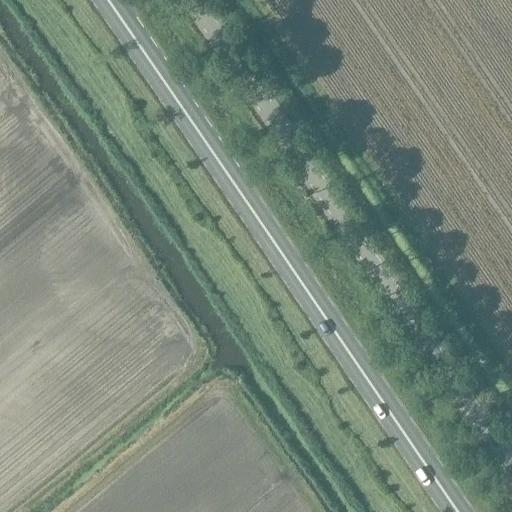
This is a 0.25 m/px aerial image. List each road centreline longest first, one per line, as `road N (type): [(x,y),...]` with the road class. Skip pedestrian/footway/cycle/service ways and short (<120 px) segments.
road 1 (primary): [(460,511),(109,0)]
road 2 (unclassified): [(511,467),(191,0)]
